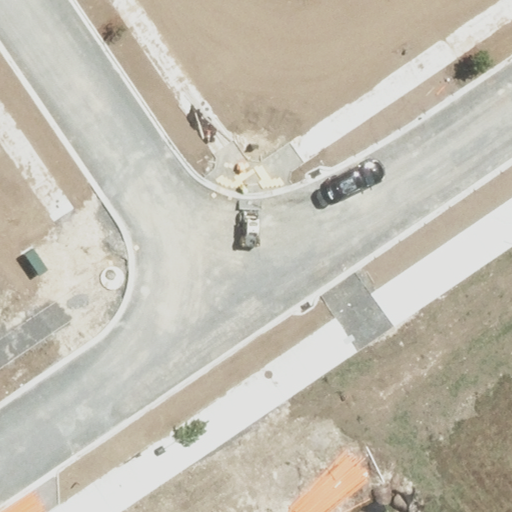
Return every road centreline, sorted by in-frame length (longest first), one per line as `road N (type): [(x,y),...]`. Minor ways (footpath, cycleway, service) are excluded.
road 1 (residential): [(24,0),(238,318)]
road 2 (residential): [(238,318),(511,132)]
road 3 (residential): [(0,476),(238,318)]
